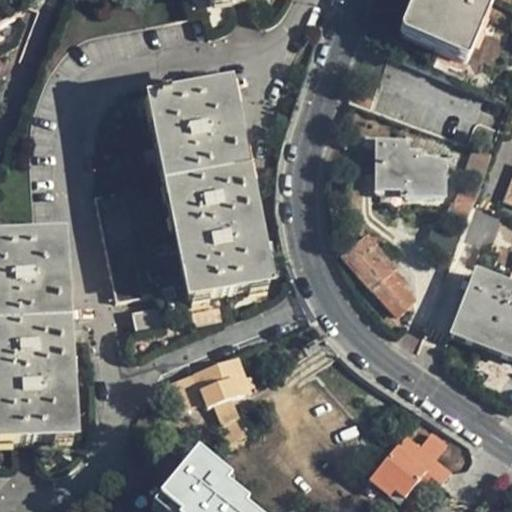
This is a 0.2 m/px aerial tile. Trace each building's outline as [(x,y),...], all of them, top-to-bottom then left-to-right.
[(0,0),(0,26),(29,10),(32,0),(0,0)] [(256,0),(208,0),(210,10),(256,0)] [(490,104),(511,48),(511,0),(423,0),(397,66),(490,104)] [(245,182),(225,96),(144,115),(185,307),(267,287),(245,182)] [(418,165),(418,158),(406,157),(406,152),(379,150),(377,191),(404,193),(404,202),(441,204),(443,170),(438,169),(438,166),(418,165)] [(482,187),(467,227),(484,233),(499,194),(482,187)] [(156,294),(131,191),(92,200),(119,303),(156,294)] [(71,396),(60,242),(30,244),(0,246),(0,451),(74,446),(71,396)] [(403,294),(407,290),(396,277),(398,275),(390,268),(384,272),(361,247),(343,262),(373,297),(375,297),(398,323),(414,309),(403,294)] [(511,367),(511,293),(473,279),(449,344),(511,367)] [(164,328),(158,308),(135,315),(140,334),(164,328)] [(234,366),(189,384),(201,409),(203,416),(248,398),(234,366)] [(201,409),(189,384),(167,393),(177,419),(201,409)] [(394,435),(363,478),(385,493),(401,504),(414,487),(409,484),(417,474),(426,481),(436,487),(446,473),(429,462),(442,445),(422,431),(409,447),(394,435)] [(229,511),(232,509),(208,491),(213,485),(178,458),(140,506),(147,511),(229,511)] [(409,484),(414,487),(420,490),(426,481),(417,474),(409,484)] [(385,493),(363,478),(358,484),(381,498),(385,493)]
